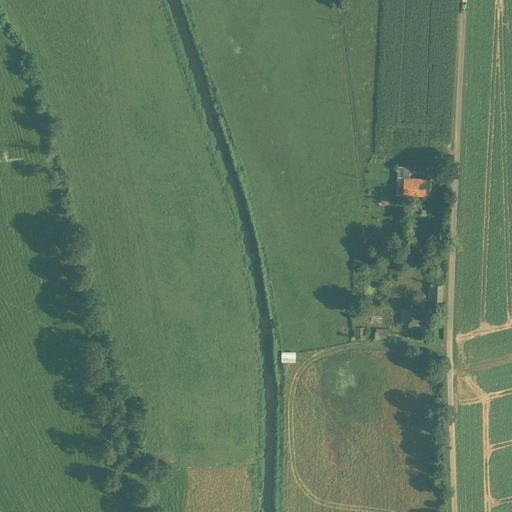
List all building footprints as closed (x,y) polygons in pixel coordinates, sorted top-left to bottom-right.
[(405,177),(410,177),(410,167),(398,166),(397,194),(404,194),(405,177)] [(429,186),(429,178),(410,177),(405,177),(404,194),(429,195),(429,186)] [(431,284),(431,300),(442,301),(442,284),(431,284)] [(431,327),(430,303),(424,303),(424,308),(409,309),(409,323),(409,328),(431,327)] [(355,328),(355,338),(364,337),(364,328),(355,328)] [(282,361),(296,362),(297,351),(282,351),(282,361)]
